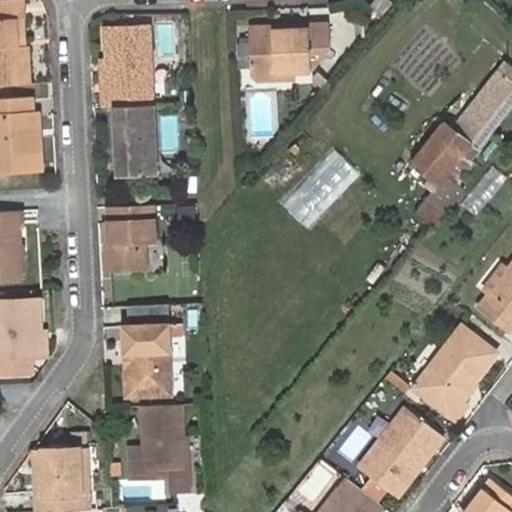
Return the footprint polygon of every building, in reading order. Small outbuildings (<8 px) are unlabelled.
[(378,0),(373,7),(386,19),(398,4),(392,0),(378,0)] [(0,91),(28,90),(24,52),(15,54),(14,28),(22,27),(21,11),(0,12),(0,91)] [(307,73),(327,51),(326,26),(324,24),(306,25),(306,30),(307,73)] [(147,25),(142,26),(103,28),(105,72),(106,85),(100,85),(100,104),(115,104),(151,103),(147,25)] [(24,52),(22,27),(14,28),(15,54),(24,52)] [(290,73),(307,73),(306,30),(271,33),(271,27),(246,28),(246,46),(236,47),(237,65),(248,65),(248,74),(255,81),(264,81),(272,73),(290,73)] [(437,184),(417,211),(435,226),(464,189),(459,185),(448,177),(465,154),(511,92),(511,67),(504,62),(471,105),(458,96),(440,118),(445,122),(413,165),(437,184)] [(272,73),(264,81),(290,80),(290,73),(272,73)] [(472,160),(511,105),(511,92),(465,154),(472,160)] [(151,103),(115,104),(116,123),(111,124),(113,173),(153,172),(151,103)] [(0,176),(38,175),(36,143),(30,143),(29,118),(29,104),(0,105),(0,176)] [(448,177),(459,185),(476,164),(472,160),(465,154),(448,177)] [(458,204),(475,217),(508,177),(491,164),(458,204)] [(152,242),(150,203),(106,204),(107,225),(109,271),(143,270),(142,243),(152,242)] [(17,214),(0,215),(0,284),(19,283),(17,214)] [(511,268),(507,265),(496,277),(502,282),(511,270),(511,268)] [(511,270),(502,282),(511,289),(511,270)] [(502,282),(496,277),(486,290),(493,295),(502,282)] [(511,289),(502,282),(493,295),(481,309),(511,333),(511,289)] [(0,304),(0,374),(28,373),(28,357),(39,356),(37,302),(0,304)] [(127,329),(129,398),(174,398),(173,339),(185,339),(185,329),(174,329),(173,305),(147,306),(145,308),(132,308),(132,329),(127,329)] [(464,329),(441,358),(475,384),(497,355),(464,329)] [(475,384),(441,358),(420,384),(418,382),(415,387),(456,420),(466,408),(463,405),(472,395),(468,392),(472,387),(475,384)] [(132,444),(133,452),(133,470),(146,469),(155,469),(170,469),(189,468),(188,435),(187,405),(145,407),(146,444),(132,444)] [(408,409),(388,435),(417,459),(427,448),(432,451),(443,437),(408,409)] [(172,491),(182,490),(196,490),(194,435),(188,435),(189,468),(170,469),(171,477),(171,482),(172,491)] [(417,459),(388,435),(360,469),(395,497),(414,473),(409,469),(417,459)] [(417,459),(422,463),(432,451),(427,448),(417,459)] [(78,471),(77,449),(40,451),(42,475),(33,476),(34,494),(49,493),(50,509),(88,507),(87,471),(78,471)] [(78,471),(87,471),(86,449),(77,449),(78,471)] [(40,451),(31,451),(33,476),(42,475),(40,451)] [(414,473),(422,463),(417,459),(409,469),(414,473)] [(170,469),(155,469),(146,469),(146,474),(164,476),(171,477),(170,469)] [(367,479),(359,488),(378,503),(385,493),(367,479)] [(359,488),(350,480),(329,507),(335,511),(377,511),(382,506),(378,503),(359,488)] [(511,511),(511,493),(495,480),(470,511),(511,511)] [(49,493),(34,494),(35,510),(50,509),(49,493)]
